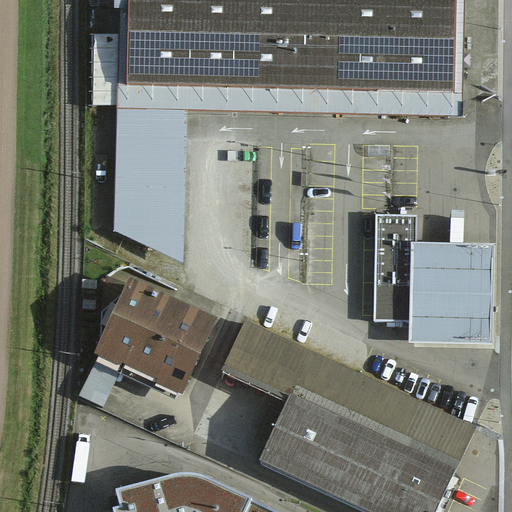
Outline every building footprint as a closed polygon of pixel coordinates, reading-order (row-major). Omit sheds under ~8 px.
[(457,0),(121,0),(115,234),(183,267),(189,91),(455,98),(457,0)] [(417,215),(376,215),(375,320),(416,320),(417,215)] [(494,344),(496,243),(413,241),(411,342),(494,344)] [(221,328),(138,290),(105,361),(188,399),(221,328)] [(430,511),(469,432),(252,329),(231,372),(295,402),(266,462),(371,511),(430,511)] [(270,511),(208,481),(191,481),(123,499),(120,511),(270,511)]
